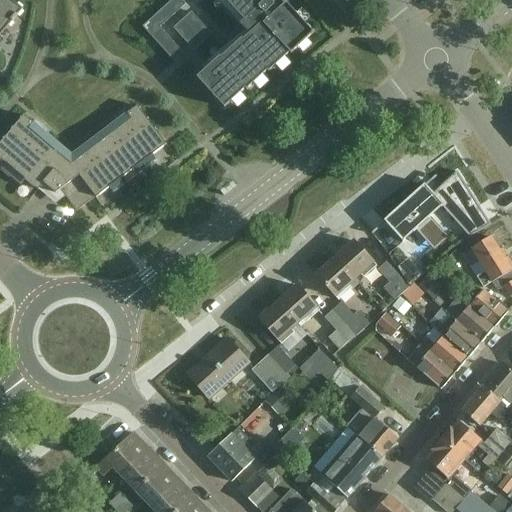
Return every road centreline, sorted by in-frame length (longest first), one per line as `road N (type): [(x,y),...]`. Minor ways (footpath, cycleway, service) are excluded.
road 1 (residential): [(123,391),(479,118)]
road 2 (tertiary): [(112,306),(434,61)]
road 3 (residential): [(353,511),(511,329)]
road 4 (residential): [(234,511),(123,391)]
